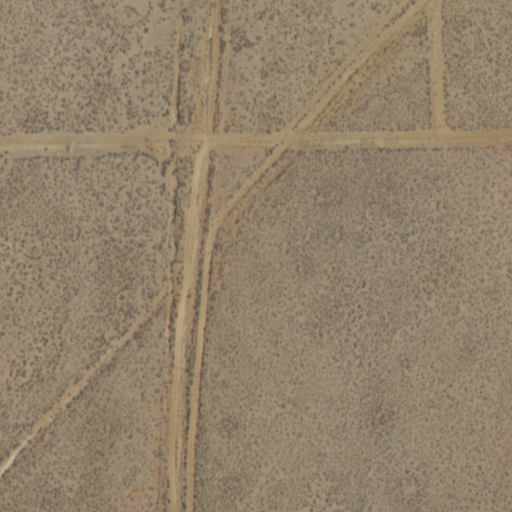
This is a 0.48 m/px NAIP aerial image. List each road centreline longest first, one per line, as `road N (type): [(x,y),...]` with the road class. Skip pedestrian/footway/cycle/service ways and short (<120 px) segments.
road 1 (track): [(423,0),(248,187),(188,280),(174,511)]
road 2 (track): [(0,464),(188,280),(213,0)]
road 3 (track): [(427,0),(426,127),(511,126)]
